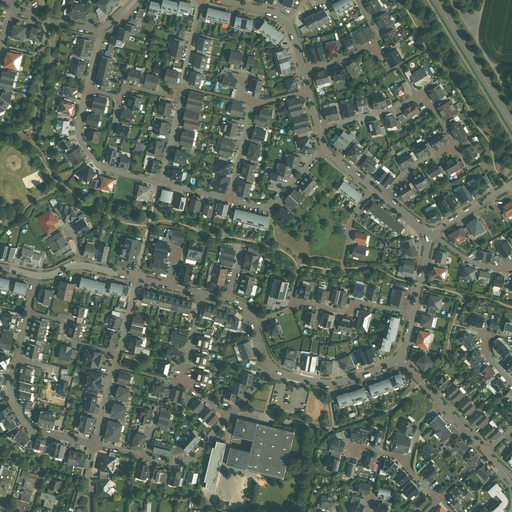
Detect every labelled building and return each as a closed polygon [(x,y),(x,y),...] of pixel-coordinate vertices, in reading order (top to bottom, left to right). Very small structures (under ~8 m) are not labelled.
[(80,3),(73,2),(73,0),(69,0),(68,7),(71,8),(69,15),(76,17),(80,3)] [(105,0),(99,0),(96,3),(100,7),(101,8),(103,6),(106,10),(108,12),(112,7),(105,0)] [(348,8),(343,0),(340,0),(337,2),(343,11),(348,8)] [(343,0),(348,8),(353,5),(350,0),(343,0)] [(370,0),(364,4),(367,9),(378,2),(376,0),(370,0)] [(157,3),(151,1),(148,11),(148,12),(154,14),(157,3)] [(337,2),(332,5),(335,10),(338,14),(343,11),(337,2)] [(378,2),(367,9),(370,14),(376,10),(381,8),(381,7),(378,2)] [(87,5),(80,3),(76,17),(84,19),(86,11),(89,12),(90,4),(87,3),(87,5)] [(185,3),(183,13),(188,15),(189,14),(190,7),(191,4),(185,3)] [(96,11),(98,16),(102,14),(104,12),(106,10),(103,6),(101,8),(100,7),(96,11)] [(214,9),(208,8),(205,19),(211,20),(214,9)] [(219,11),(214,9),(211,20),(216,21),(219,11)] [(319,12),(325,22),(330,19),(328,17),(325,11),(324,9),(319,12)] [(225,12),(219,11),(216,21),(222,23),(225,12)] [(231,13),(225,12),(222,23),(228,24),(229,20),(231,13)] [(320,24),(321,25),(325,22),(319,12),(314,15),(320,24)] [(381,15),(375,18),(378,23),(389,17),(386,12),(385,12),(381,15)] [(309,16),(315,27),(320,24),(314,15),(313,13),(309,16)] [(307,25),(310,30),(315,27),(309,16),(304,19),(307,25)] [(242,18),(236,17),(235,19),(233,27),(239,29),(242,18)] [(389,17),(378,23),(381,29),(387,25),(392,22),(391,22),(389,17)] [(247,19),(242,18),(239,29),(244,30),(247,19)] [(247,19),(244,30),(250,31),(250,30),(252,23),(253,21),(247,19)] [(258,29),(258,30),(262,34),(269,25),(265,21),(263,23),(258,29)] [(137,26),(126,24),(125,29),(131,31),(136,32),(137,26)] [(20,26),(14,25),(12,32),(11,37),(17,39),(20,26)] [(269,25),(262,34),(267,37),(273,28),(269,25)] [(26,28),(20,26),(17,39),(18,39),(18,40),(22,41),(24,35),(26,28)] [(38,29),(32,27),(31,31),(29,39),(35,40),(38,29)] [(370,34),(366,27),(360,31),(366,40),(372,37),(370,34)] [(131,31),(125,29),(119,28),(118,33),(129,36),(131,31)] [(273,28),(267,37),(271,41),(278,32),(273,28)] [(44,30),(38,29),(35,40),(41,41),(43,34),(44,30)] [(388,32),(382,35),(385,40),(396,34),(393,29),(388,32)] [(360,31),(355,34),(356,36),(360,43),(361,44),(366,40),(360,31)] [(278,32),(271,41),(276,44),(277,43),(281,38),(282,36),(278,32)] [(129,36),(118,33),(117,38),(117,39),(122,40),(128,42),(129,36)] [(396,34),(385,40),(388,45),(394,42),(399,39),(396,34)] [(117,38),(111,37),(109,43),(115,44),(121,45),(122,40),(117,39),(117,38)] [(200,37),(198,37),(197,43),(209,45),(210,40),(205,39),(200,37)] [(83,40),(78,38),(76,46),(88,49),(90,41),(83,40)] [(178,39),(174,38),(172,44),(184,47),(185,41),(183,41),(178,39)] [(350,39),(350,38),(343,42),(349,51),(355,47),(355,46),(350,39)] [(209,45),(197,43),(196,48),(207,51),(209,45)] [(184,47),(172,44),(171,49),(183,52),(184,47)] [(335,44),(326,46),(328,56),(338,54),(337,50),(335,44)] [(88,49),(76,46),(74,54),(81,55),(87,57),(88,49)] [(320,47),(314,48),(317,60),(323,58),(322,54),(320,47)] [(314,48),(308,50),(310,58),(311,61),(317,60),(314,48)] [(183,52),(171,49),(170,55),(174,56),(179,57),(181,57),(183,52)] [(392,51),(384,56),(387,61),(390,66),(401,59),(395,49),(392,51)] [(282,50),(274,53),(276,58),(287,55),(285,50),(282,50)] [(237,53),(231,51),(228,63),(234,64),(237,53)] [(18,55),(9,53),(9,55),(7,55),(6,58),(7,58),(6,60),(4,66),(9,67),(10,67),(13,67),(12,68),(13,68),(14,68),(14,69),(15,69),(18,70),(19,66),(21,56),(18,55)] [(243,54),(237,53),(234,64),(240,65),(240,64),(242,58),(243,54)] [(201,56),(196,55),(195,60),(206,63),(207,57),(201,56)] [(287,55),(276,58),(277,64),(288,61),(287,55)] [(104,57),(102,56),(101,62),(112,65),(113,59),(109,58),(104,57)] [(254,58),(248,56),(247,60),(246,65),(246,68),(251,69),(253,61),(254,58)] [(78,61),(73,60),(72,66),(83,69),(85,62),(78,61)] [(206,63),(195,60),(193,66),(199,67),(205,68),(206,63)] [(365,64),(369,70),(375,66),(371,60),(365,64)] [(259,62),(253,61),(251,69),(251,72),(257,73),(259,62)] [(288,61),(277,64),(278,69),(290,66),(288,61)] [(112,65),(101,62),(99,67),(111,70),(112,65)] [(354,62),(346,67),(350,73),(349,74),(351,77),(352,76),(360,72),(357,67),(354,62)] [(83,69),(72,66),(70,72),(82,75),(83,69)] [(290,66),(278,69),(280,75),(288,73),(291,72),(290,66)] [(341,66),(332,68),(333,74),(335,80),(344,78),(342,70),(341,66)] [(111,70),(99,67),(98,73),(110,75),(111,70)] [(135,70),(129,69),(128,74),(127,81),(132,82),(135,70)] [(172,70),(167,69),(165,75),(164,80),(170,82),(172,70)] [(141,72),(135,70),(132,82),(138,84),(140,77),(141,72)] [(178,72),(172,70),(170,82),(176,83),(177,77),(178,72)] [(326,70),(320,71),(323,83),(329,82),(327,76),(326,70)] [(429,80),(423,70),(420,72),(419,70),(415,72),(416,74),(412,76),(413,79),(416,83),(417,82),(418,84),(421,85),(423,84),(424,85),(425,84),(426,83),(425,82),(429,80)] [(202,74),(191,71),(189,77),(201,80),(202,74)] [(320,71),(314,73),(316,79),(317,85),(323,83),(320,71)] [(7,73),(3,72),(1,78),(13,81),(15,75),(15,74),(7,73)] [(110,75),(98,73),(97,78),(108,81),(110,75)] [(153,75),(147,74),(146,77),(145,82),(144,85),(150,87),(153,75)] [(159,77),(153,75),(150,87),(156,88),(157,84),(158,79),(159,77)] [(231,78),(224,76),(222,85),(234,87),(236,79),(231,78)] [(201,80),(189,77),(188,83),(199,85),(201,80)] [(13,81),(1,78),(0,83),(0,85),(4,86),(11,88),(13,81)] [(108,81),(97,78),(95,83),(101,85),(107,86),(108,81)] [(285,80),(287,90),(297,88),(295,78),(293,78),(285,80)] [(261,87),(263,81),(258,80),(251,79),(250,84),(261,87)] [(431,79),(429,80),(425,82),(426,83),(425,84),(426,87),(431,84),(433,83),(431,79)] [(411,89),(406,81),(401,84),(402,85),(406,92),(411,89)] [(260,93),(261,87),(250,84),(249,90),(255,92),(260,93)] [(402,85),(393,90),(398,100),(408,94),(406,92),(402,85)] [(438,85),(427,91),(430,96),(441,90),(438,85)] [(65,95),(68,96),(75,98),(76,98),(77,93),(76,92),(77,88),(67,86),(65,95)] [(441,90),(430,96),(433,101),(444,95),(441,90)] [(4,92),(3,92),(0,96),(9,103),(10,103),(12,94),(11,94),(4,92)] [(190,93),(189,93),(188,100),(201,103),(203,96),(190,93)] [(381,94),(377,95),(380,107),(386,105),(384,100),(383,100),(381,94)] [(380,107),(377,95),(373,96),(374,100),(372,101),(374,108),(380,107)] [(136,97),(129,96),(128,101),(140,104),(141,99),(141,98),(136,97)] [(9,103),(0,97),(0,112),(6,109),(5,108),(9,103)] [(98,98),(94,97),(93,103),(105,106),(106,100),(98,98)] [(68,99),(64,98),(64,101),(61,101),(60,104),(61,105),(59,113),(69,115),(72,116),(73,115),(74,111),(73,109),(75,104),(71,103),(72,100),(68,99)] [(365,98),(356,101),(357,104),(359,111),(359,112),(368,110),(366,101),(365,98)] [(201,103),(188,100),(186,106),(187,107),(200,109),(201,103)] [(297,100),(288,103),(289,109),(301,105),(299,100),(297,100)] [(445,103),(437,108),(444,119),(452,115),(457,112),(450,100),(445,103)] [(140,104),(128,101),(127,107),(133,109),(139,110),(140,104)] [(165,102),(160,101),(159,107),(171,109),(172,104),(165,102)] [(350,102),(341,105),(344,116),(353,114),(352,107),(350,102)] [(105,106),(93,103),(91,109),(95,110),(103,112),(104,112),(105,106)] [(414,104),(404,110),(408,117),(418,111),(414,104)] [(233,105),(231,113),(232,114),(233,115),(234,115),(235,114),(241,116),(243,107),(241,107),(233,105)] [(301,105),(289,109),(291,114),(300,112),(302,111),(301,105)] [(335,106),(329,107),(333,119),(338,118),(337,112),(335,106)] [(171,109),(159,107),(157,112),(162,114),(169,115),(171,109)] [(324,109),(325,115),(327,121),(333,119),(329,107),(324,109)] [(263,110),(261,110),(259,116),(266,118),(270,119),(272,113),(263,110)] [(123,112),(122,112),(120,120),(121,120),(127,121),(131,122),(133,115),(132,114),(123,112)] [(186,112),(185,112),(183,119),(185,119),(197,122),(198,115),(186,112)] [(92,116),(88,115),(86,123),(96,125),(97,122),(98,121),(99,118),(92,116)] [(266,118),(259,116),(255,115),(254,122),(256,122),(265,124),(266,118)] [(393,116),(384,118),(387,127),(390,127),(391,128),(392,128),(393,126),(396,125),(395,121),(393,116)] [(302,118),(293,120),(295,126),(306,123),(307,123),(305,117),(302,118)] [(197,122),(185,119),(184,126),(185,126),(193,128),(197,129),(199,122),(197,122)] [(63,121),(58,120),(57,124),(56,123),(55,127),(57,128),(56,131),(67,133),(68,129),(68,130),(69,126),(68,126),(69,122),(63,121)] [(160,122),(155,120),(154,126),(166,129),(167,123),(160,122)] [(371,134),(381,132),(380,128),(378,120),(368,122),(371,134)] [(231,122),(226,121),(224,127),(237,130),(238,124),(231,122)] [(459,122),(449,127),(453,133),(462,128),(459,122)] [(306,123),(295,126),(293,126),(295,132),(296,132),(305,129),(308,129),(306,123)] [(121,126),(118,125),(116,133),(121,134),(121,135),(124,136),(125,135),(126,136),(128,128),(121,126)] [(166,129),(154,126),(153,132),(158,133),(165,135),(166,129)] [(237,130),(224,127),(223,134),(225,134),(233,136),(235,137),(237,130)] [(261,130),(254,128),(254,131),(253,131),(252,138),(259,140),(263,141),(265,134),(260,133),(261,130)] [(462,128),(453,133),(456,139),(458,138),(464,135),(466,134),(462,128)] [(97,131),(89,130),(88,133),(87,133),(86,137),(98,140),(100,132),(97,131)] [(185,132),(182,131),(181,137),(193,140),(194,134),(185,132)] [(348,135),(343,131),(339,137),(347,143),(351,138),(352,138),(348,135)] [(306,132),(297,134),(299,140),(307,138),(306,132)] [(446,142),(442,135),(440,136),(438,132),(434,135),(440,145),(446,142)] [(440,145),(434,135),(430,137),(432,141),(430,142),(434,149),(440,145)] [(464,135),(458,138),(461,144),(467,140),(464,135)] [(193,140),(181,137),(180,143),(183,144),(191,146),(193,140)] [(347,143),(339,137),(335,142),(341,146),(344,148),(347,143)] [(299,140),(298,140),(300,151),(311,148),(308,138),(307,138),(299,140)] [(70,140),(67,142),(66,139),(64,140),(63,139),(58,142),(63,150),(72,144),(70,140)] [(156,141),(151,140),(149,145),(162,148),(162,145),(163,142),(156,141)] [(224,140),(222,140),(221,146),(231,149),(232,145),(233,145),(233,142),(232,142),(224,140)] [(354,140),(348,147),(351,149),(355,144),(356,142),(354,140)] [(467,140),(461,144),(464,149),(471,145),(468,140),(467,140)] [(424,145),(422,141),(418,144),(424,155),(429,152),(428,150),(425,144),(424,145)] [(255,145),(250,144),(247,157),(251,158),(256,160),(257,156),(258,156),(258,155),(259,154),(260,153),(260,152),(259,151),(259,150),(259,146),(255,145)] [(351,149),(346,155),(351,159),(360,148),(355,144),(351,149)] [(424,155),(418,144),(414,146),(416,150),(415,150),(419,158),(424,155)] [(162,148),(149,145),(148,151),(153,152),(160,154),(161,151),(162,148)] [(476,155),(471,145),(464,149),(463,150),(468,159),(470,158),(471,159),(472,159),(474,158),(475,156),(474,156),(476,155)] [(231,149),(221,146),(219,153),(220,153),(229,155),(230,156),(231,153),(230,152),(231,149)] [(73,151),(68,154),(71,159),(81,153),(78,148),(73,151)] [(360,148),(351,159),(355,162),(364,151),(360,148)] [(116,151),(108,149),(106,160),(113,162),(114,161),(116,152),(116,151)] [(181,151),(176,150),(174,161),(185,164),(187,153),(187,152),(181,151)] [(410,155),(408,155),(406,152),(402,154),(408,164),(414,161),(410,155)] [(81,153),(71,159),(74,164),(79,161),(84,158),(81,153)] [(298,162),(300,157),(298,156),(293,155),(289,154),(287,160),(298,162)] [(408,164),(402,154),(398,157),(400,160),(399,161),(403,168),(408,164)] [(130,158),(121,156),(120,163),(119,166),(127,167),(130,158)] [(367,157),(360,166),(364,169),(372,160),(371,160),(367,157)] [(457,163),(453,157),(448,160),(454,171),(459,168),(457,163)] [(154,160),(149,159),(147,169),(156,171),(159,161),(154,160)] [(231,163),(218,159),(217,164),(219,164),(217,171),(228,174),(231,163)] [(372,160),(364,169),(369,173),(370,171),(374,166),(373,165),(376,162),(372,159),(371,160),(372,160)] [(454,171),(448,160),(443,163),(447,169),(449,174),(450,174),(454,171)] [(462,160),(457,163),(459,168),(460,169),(465,166),(462,160)] [(250,164),(244,163),(242,169),(254,172),(255,165),(250,164)] [(290,172),(291,166),(286,165),(280,163),(279,169),(290,172)] [(438,167),(436,164),(428,169),(430,173),(430,175),(434,176),(436,176),(437,174),(440,172),(441,172),(438,167)] [(95,173),(89,166),(83,172),(80,174),(80,175),(86,181),(95,173)] [(387,173),(381,168),(381,169),(377,174),(374,177),(380,182),(387,173)] [(80,169),(77,171),(75,174),(78,177),(80,175),(80,174),(83,172),(80,169)] [(173,169),(172,169),(170,178),(181,180),(182,172),(181,171),(173,169)] [(254,172),(242,169),(241,175),(248,177),(252,178),(254,172)] [(425,179),(421,172),(416,175),(423,186),(428,184),(428,183),(425,179)] [(282,181),(283,176),(278,174),(272,173),(271,178),(282,181)] [(387,173),(380,182),(385,186),(388,183),(392,177),(387,173)] [(312,179),(308,175),(303,180),(312,188),(317,183),(312,179)] [(423,186),(416,175),(412,178),(418,189),(423,186)] [(490,182),(485,175),(482,177),(482,178),(483,178),(484,181),(486,181),(486,183),(487,184),(490,182)] [(113,180),(103,177),(102,181),(101,187),(110,190),(111,190),(112,186),(113,180)] [(484,181),(483,178),(482,178),(480,179),(479,179),(475,181),(481,191),(485,189),(484,188),(488,186),(487,184),(486,183),(486,181),(484,181)] [(312,188),(303,180),(298,185),(307,193),(312,188)] [(216,181),(215,181),(213,188),(224,191),(226,183),(225,183),(216,181)] [(246,183),(239,181),(238,187),(249,190),(251,184),(246,183)] [(343,181),(337,190),(341,193),(348,185),(343,181)] [(481,191),(475,181),(471,184),(468,186),(470,189),(470,191),(472,192),(472,193),(473,195),(477,193),(481,191)] [(411,188),(408,183),(402,186),(408,196),(413,193),(411,188)] [(146,188),(145,186),(143,187),(143,186),(140,185),(140,186),(138,192),(137,197),(147,200),(147,198),(148,198),(149,192),(150,188),(147,187),(146,188)] [(348,185),(341,193),(346,197),(352,188),(348,185)] [(408,196),(402,186),(397,189),(401,195),(403,199),(408,196)] [(249,190),(238,187),(236,194),(243,195),(248,196),(249,190)] [(352,188),(346,197),(350,200),(357,191),(352,188)] [(461,189),(455,192),(461,202),(467,198),(465,194),(462,188),(461,189)] [(172,192),(163,190),(161,199),(169,201),(170,197),(172,192)] [(297,192),(294,190),(289,195),(298,203),(302,198),(297,192)] [(299,190),(297,192),(302,198),(303,198),(305,196),(305,195),(299,190)] [(357,191),(350,200),(355,204),(359,198),(361,195),(357,191)] [(185,197),(177,195),(177,196),(175,204),(174,206),(183,208),(185,197)] [(298,203),(289,195),(284,200),(287,203),(293,208),(298,203)] [(401,195),(396,198),(403,203),(406,202),(403,199),(401,195)] [(451,197),(450,196),(444,200),(450,209),(456,205),(451,197)] [(199,201),(192,199),(191,202),(190,202),(189,205),(190,205),(189,209),(197,211),(197,210),(199,202),(199,201)] [(444,200),(438,203),(439,204),(443,211),(444,212),(450,209),(444,200)] [(205,203),(204,209),(203,213),(207,214),(207,215),(211,216),(213,205),(205,203)] [(227,205),(220,203),(220,204),(218,210),(217,213),(225,215),(227,209),(227,205)] [(293,208),(287,203),(285,205),(291,211),(293,208)] [(374,203),(367,211),(371,215),(378,206),(374,203)] [(511,213),(511,212),(507,204),(501,207),(505,212),(507,216),(508,216),(511,213)] [(60,205),(57,207),(62,215),(65,220),(69,217),(70,219),(75,216),(71,209),(67,211),(65,206),(62,208),(60,205)] [(375,218),(382,209),(378,206),(371,215),(375,218)] [(434,209),(433,208),(426,212),(432,221),(439,217),(438,216),(434,209)] [(241,211),(235,209),(234,212),(233,219),(232,220),(238,221),(241,211)] [(282,209),(280,211),(279,210),(274,215),(278,219),(278,220),(279,222),(281,222),(284,224),(290,218),(289,216),(285,211),(282,209)] [(293,215),(287,209),(285,211),(289,216),(290,218),(293,215)] [(386,212),(382,209),(375,218),(380,221),(386,212)] [(494,209),(488,212),(495,223),(501,220),(500,218),(496,211),(494,209)] [(57,222),(50,211),(38,219),(45,229),(53,224),(57,222)] [(246,212),(241,211),(238,221),(244,223),(246,212)] [(252,213),(246,212),(244,223),(249,224),(252,213)] [(391,216),(386,212),(380,221),(384,224),(391,216)] [(489,227),(495,223),(488,212),(483,216),(484,218),(488,225),(489,227)] [(257,214),(252,213),(249,224),(255,225),(257,214)] [(263,216),(257,214),(255,225),(260,226),(263,216)] [(268,217),(263,216),(260,226),(266,228),(267,223),(268,217)] [(391,216),(384,224),(388,228),(395,219),(391,216)] [(477,218),(467,224),(468,226),(473,233),(472,234),(474,236),(479,233),(479,232),(483,229),(477,218)] [(399,222),(395,219),(388,228),(392,231),(399,222)] [(77,224),(75,226),(80,234),(89,229),(84,220),(77,224)] [(399,222),(392,231),(397,234),(404,226),(399,222)] [(53,224),(45,229),(48,235),(50,233),(56,229),(53,224)] [(472,234),(473,233),(468,226),(463,228),(468,236),(472,234)] [(460,228),(449,235),(454,243),(465,237),(460,228)] [(184,233),(173,230),(168,229),(166,235),(171,236),(171,239),(182,242),(184,233)] [(65,239),(60,232),(47,240),(52,248),(65,239)] [(367,235),(355,232),(354,240),(358,241),(365,243),(367,235)] [(139,241),(126,238),(124,248),(123,248),(122,253),(121,258),(134,261),(135,257),(136,255),(135,254),(135,252),(137,252),(137,250),(139,241)] [(413,238),(402,242),(404,247),(415,244),(413,238)] [(70,247),(65,239),(52,248),(57,255),(70,247)] [(202,247),(195,245),(196,242),(190,241),(190,244),(189,251),(196,253),(200,254),(202,247)] [(158,242),(156,242),(155,248),(167,251),(168,245),(166,244),(158,242)] [(510,251),(505,243),(504,244),(500,243),(499,247),(498,247),(500,252),(500,253),(502,254),(503,257),(510,252),(510,251)] [(94,246),(86,244),(84,255),(92,257),(92,255),(94,248),(94,246)] [(414,244),(404,247),(405,251),(405,254),(414,256),(415,250),(414,244)] [(108,247),(101,245),(97,259),(99,259),(101,260),(105,260),(108,247)] [(14,248),(8,247),(5,258),(11,260),(12,257),(14,248)] [(257,252),(249,247),(247,254),(256,256),(257,252)] [(356,248),(355,247),(354,251),(353,251),(352,255),(363,258),(365,250),(356,248)] [(33,251),(23,248),(21,255),(20,260),(30,263),(32,254),(33,251)] [(167,251),(155,248),(153,254),(155,255),(163,257),(165,257),(166,257),(167,251)] [(232,250),(225,248),(223,255),(233,258),(235,251),(232,250)] [(196,253),(189,251),(188,251),(186,258),(194,260),(196,253)] [(447,253),(437,251),(435,261),(437,261),(444,263),(446,257),(447,253)] [(487,252),(480,251),(478,252),(475,254),(475,255),(478,258),(485,260),(487,252)] [(493,254),(487,252),(485,260),(493,262),(497,260),(493,254)] [(42,256),(32,254),(30,263),(40,266),(41,259),(42,256)] [(247,254),(246,254),(245,259),(244,258),(243,260),(257,263),(259,257),(256,256),(247,254)] [(233,258),(223,255),(221,262),(229,264),(232,264),(233,258)] [(408,260),(405,259),(405,260),(403,266),(413,269),(414,262),(408,260)] [(257,263),(243,260),(243,262),(244,262),(243,267),(244,267),(252,269),(256,270),(257,263)] [(162,264),(154,262),(152,270),(163,272),(165,266),(164,264),(162,264)] [(188,266),(181,264),(180,271),(191,274),(192,267),(188,266)] [(220,268),(214,266),(213,267),(212,274),(225,277),(227,269),(220,268)] [(413,269),(403,266),(402,273),(405,274),(411,275),(413,269)] [(438,268),(434,267),(432,276),(434,277),(434,279),(438,279),(438,278),(443,279),(445,269),(438,268)] [(474,269),(471,269),(471,268),(468,267),(468,268),(464,267),(464,271),(462,278),(472,280),(472,278),(474,269)] [(191,274),(180,271),(178,278),(185,279),(189,280),(191,274)] [(486,272),(483,271),(483,272),(480,271),(479,274),(478,280),(480,281),(485,283),(485,282),(488,282),(490,273),(486,273),(486,272)] [(225,277),(212,274),(210,281),(216,282),(223,284),(225,277)] [(255,278),(243,275),(241,282),(253,285),(255,278)] [(503,277),(496,275),(493,285),(501,287),(502,282),(503,277)] [(87,279),(81,277),(80,282),(79,288),(85,290),(87,279)] [(10,280),(4,279),(1,289),(7,291),(8,285),(10,280)] [(93,280),(87,279),(85,290),(91,291),(93,280)] [(288,282),(274,279),(271,295),(270,295),(275,297),(284,299),(288,282)] [(99,282),(93,280),(91,291),(96,292),(99,282)] [(21,283),(16,281),(14,286),(13,292),(19,294),(21,283)] [(73,284),(61,281),(58,295),(70,298),(73,287),(73,284)] [(105,283),(99,282),(96,292),(102,294),(104,288),(105,283)] [(117,284),(111,282),(110,289),(109,293),(115,295),(117,284)] [(253,285),(241,282),(240,289),(245,290),(251,292),(253,285)] [(27,284),(21,283),(19,294),(25,295),(26,289),(27,284)] [(123,285),(117,284),(115,295),(120,296),(123,285)] [(309,286),(302,284),(301,288),(300,288),(299,291),(300,292),(299,295),(308,297),(309,291),(310,286),(309,286)] [(363,286),(355,284),(355,286),(353,287),(353,290),(353,291),(353,295),(360,297),(361,292),(363,286)] [(129,287),(123,285),(120,296),(126,297),(127,295),(129,287)] [(378,288),(374,287),(373,289),(369,288),(367,296),(366,298),(375,300),(378,288)] [(52,291),(46,289),(46,291),(40,289),(37,301),(43,302),(43,303),(49,305),(51,297),(52,291)] [(327,291),(318,289),(317,293),(316,299),(324,301),(325,299),(327,291)] [(340,291),(333,289),(333,293),(331,300),(331,301),(337,302),(340,291)] [(403,290),(396,289),(394,296),(406,299),(408,291),(403,290)] [(150,292),(145,290),(142,301),(148,303),(150,292)] [(346,292),(340,291),(337,302),(343,304),(343,303),(345,296),(346,292)] [(156,293),(150,292),(148,303),(154,304),(156,293)] [(162,295),(156,293),(154,304),(160,305),(162,295)] [(271,295),(269,294),(266,308),(272,309),(275,297),(270,295),(271,295)] [(168,296),(162,295),(160,305),(165,307),(168,296)] [(441,298),(430,295),(427,306),(436,309),(438,309),(441,298)] [(174,297),(168,296),(165,307),(171,308),(174,298),(174,297)] [(406,299),(394,296),(393,303),(392,303),(399,305),(404,306),(406,299)] [(174,298),(171,308),(171,309),(177,310),(180,299),(174,298)] [(185,301),(180,299),(177,310),(183,311),(185,301)] [(191,302),(185,301),(183,311),(189,313),(190,307),(191,302)] [(211,306),(205,305),(204,311),(203,315),(209,316),(211,306)] [(85,308),(74,306),(72,314),(78,316),(83,317),(85,308)] [(217,308),(211,306),(209,316),(214,317),(215,317),(216,311),(217,308)] [(371,313),(357,310),(356,316),(358,317),(356,329),(367,331),(369,320),(371,314),(371,313)] [(216,311),(215,317),(214,317),(214,320),(220,322),(222,312),(216,311)] [(228,313),(222,312),(220,322),(225,323),(227,316),(228,313)] [(316,314),(307,312),(304,322),(313,324),(315,319),(316,314)] [(8,314),(6,313),(4,320),(17,323),(18,316),(16,316),(8,314)] [(334,315),(323,313),(320,324),(331,327),(334,318),(334,315)] [(391,316),(389,315),(387,321),(398,323),(399,318),(396,317),(391,316)] [(427,316),(423,315),(420,324),(430,327),(432,317),(427,316)] [(477,315),(474,315),(473,315),(472,319),(470,319),(469,324),(481,327),(482,323),(483,318),(478,316),(477,315)] [(111,316),(110,316),(108,325),(119,327),(121,318),(119,318),(111,316)] [(227,316),(225,323),(224,326),(230,327),(233,318),(227,316)] [(495,316),(494,320),(491,319),(489,326),(489,327),(498,329),(499,321),(500,317),(495,316)] [(136,318),(133,317),(132,324),(143,327),(144,320),(136,318)] [(346,318),(340,317),(338,324),(337,329),(343,331),(346,318)] [(239,319),(233,318),(230,327),(236,329),(236,328),(238,320),(239,319)] [(352,320),(346,318),(343,331),(349,332),(350,327),(352,320)] [(17,323),(4,320),(2,327),(4,327),(13,330),(15,330),(17,323)] [(41,321),(35,320),(33,326),(45,329),(46,323),(41,321)] [(511,322),(506,322),(503,332),(511,334),(511,333),(511,322)] [(76,325),(70,323),(69,329),(79,332),(81,326),(76,325)] [(276,323),(267,326),(270,335),(279,332),(277,326),(276,323)] [(143,327),(132,324),(130,331),(132,331),(140,333),(141,333),(143,327)] [(45,329),(33,326),(32,332),(43,335),(45,329)] [(79,332),(69,329),(67,336),(73,337),(78,338),(79,332)] [(424,331),(419,330),(417,338),(429,340),(430,333),(424,331)] [(13,333),(5,331),(4,334),(7,334),(6,336),(7,338),(12,339),(13,333)] [(117,333),(107,331),(105,337),(116,340),(117,333)] [(178,331),(176,331),(174,337),(185,340),(187,333),(185,333),(178,331)] [(43,335),(32,332),(30,338),(37,339),(42,341),(43,335)] [(395,334),(385,332),(383,337),(391,339),(394,340),(395,334)] [(467,333),(465,332),(461,336),(458,338),(463,344),(471,337),(467,333)] [(12,339),(7,338),(6,336),(7,334),(4,334),(2,333),(1,338),(0,340),(0,342),(0,346),(10,349),(12,339)] [(391,339),(383,337),(381,336),(379,342),(390,345),(391,339)] [(116,340),(105,337),(103,344),(108,346),(114,347),(116,340)] [(142,340),(131,337),(129,343),(141,346),(142,340)] [(185,340),(174,337),(173,343),(175,344),(182,346),(184,346),(185,340)] [(475,342),(471,337),(463,344),(467,349),(471,346),(475,342)] [(429,340),(417,338),(416,345),(421,346),(427,347),(429,340)] [(240,352),(251,348),(249,341),(241,344),(238,345),(240,352)] [(500,341),(499,341),(495,345),(493,347),(492,348),(493,349),(494,355),(496,357),(499,360),(504,355),(509,351),(500,341)] [(390,345),(379,342),(378,348),(385,349),(389,350),(390,345)] [(141,346),(129,343),(128,350),(134,351),(139,352),(141,346)] [(35,345),(29,344),(27,350),(39,353),(41,346),(35,345)] [(58,358),(69,361),(70,357),(72,349),(72,347),(62,345),(58,358)] [(251,348),(240,352),(243,359),(254,355),(251,348)] [(177,351),(169,349),(169,352),(167,352),(166,356),(179,359),(180,354),(178,354),(179,351),(177,351)] [(296,351),(288,349),(286,358),(284,358),(283,363),(292,365),(295,356),(296,351)] [(368,349),(363,352),(367,362),(367,363),(373,360),(372,358),(368,349)] [(39,353),(27,350),(26,356),(32,357),(38,359),(39,353)] [(95,352),(88,350),(86,357),(100,360),(100,358),(99,358),(100,353),(95,352)] [(362,351),(357,353),(360,361),(361,364),(367,362),(363,352),(362,351)] [(479,356),(474,351),(469,355),(466,358),(471,364),(479,356)] [(421,357),(416,362),(420,366),(429,358),(425,354),(425,353),(421,357)] [(0,354),(0,367),(5,369),(7,361),(8,361),(9,357),(5,356),(0,354)] [(307,369),(309,356),(303,354),(302,363),(301,368),(307,369)] [(349,368),(354,366),(352,361),(350,355),(345,357),(349,368)] [(315,357),(309,356),(307,369),(313,370),(314,365),(316,357),(315,357)] [(479,356),(471,364),(475,369),(476,369),(479,366),(484,361),(479,356)] [(100,360),(86,357),(84,364),(92,365),(97,367),(98,362),(99,362),(100,360)] [(344,370),(349,368),(345,357),(339,359),(342,365),(344,370)] [(429,358),(420,366),(424,370),(429,365),(433,362),(432,362),(429,358)] [(162,361),(159,361),(157,369),(157,370),(158,371),(159,372),(160,372),(163,373),(169,375),(172,364),(170,363),(162,361)] [(494,373),(488,366),(481,372),(482,372),(482,373),(483,375),(485,375),(488,379),(491,376),(494,373)] [(26,368),(21,367),(20,373),(21,373),(31,375),(32,369),(26,368)] [(87,379),(100,382),(101,378),(101,374),(96,373),(89,371),(88,375),(87,375),(87,376),(88,376),(87,379)] [(253,373),(243,371),(242,377),(251,379),(253,373)] [(31,375),(21,373),(19,381),(21,382),(21,381),(30,383),(32,375),(31,375)] [(130,376),(126,375),(126,374),(124,373),(123,374),(119,373),(118,380),(120,381),(127,382),(129,383),(130,376)] [(400,374),(394,376),(398,386),(404,384),(402,380),(400,374)] [(449,381),(444,375),(438,380),(436,383),(441,389),(445,385),(449,381)] [(394,376),(389,378),(390,378),(393,388),(398,386),(394,376)] [(488,379),(484,382),(487,385),(493,379),(491,376),(488,379)] [(251,379),(242,377),(240,382),(244,383),(250,385),(251,379)] [(389,378),(384,380),(388,391),(393,389),(393,388),(390,378),(389,378)] [(493,379),(487,384),(490,387),(492,385),(491,385),(496,380),(494,378),(493,379)] [(100,382),(87,379),(86,383),(85,383),(85,384),(86,384),(85,388),(92,389),(98,391),(98,390),(98,387),(99,387),(100,382)] [(504,385),(498,379),(496,380),(491,385),(492,385),(497,391),(504,385)] [(384,380),(379,382),(383,393),(388,391),(384,380)] [(30,383),(21,381),(21,382),(19,390),(21,390),(30,392),(32,384),(30,383)] [(68,383),(61,381),(60,385),(56,384),(55,388),(57,389),(56,393),(60,394),(60,395),(65,396),(66,396),(67,390),(66,390),(68,383)] [(244,383),(240,382),(235,381),(233,387),(243,389),(244,383)] [(379,382),(374,384),(378,394),(383,393),(379,382)] [(447,387),(446,388),(448,390),(455,384),(453,382),(447,387)] [(164,387),(154,384),(151,394),(162,397),(162,396),(164,388),(164,387)] [(378,394),(374,384),(368,386),(370,392),(372,396),(378,394)] [(448,390),(446,392),(450,397),(459,389),(455,384),(448,390)] [(125,388),(118,387),(117,389),(116,392),(128,395),(130,389),(125,388)] [(243,389),(233,387),(232,392),(236,393),(236,394),(241,395),(243,389)] [(363,388),(358,390),(361,400),(367,398),(365,394),(363,388)] [(506,388),(499,395),(502,398),(504,396),(509,391),(506,388)] [(179,390),(173,389),(172,391),(171,399),(170,400),(177,401),(179,390)] [(459,389),(450,397),(454,401),(456,399),(463,393),(459,389)] [(30,392),(21,390),(19,399),(22,399),(30,401),(32,393),(30,392)] [(186,392),(179,390),(177,401),(183,403),(183,402),(185,394),(186,392)] [(358,390),(353,391),(356,402),(361,400),(358,390)] [(232,392),(226,391),(225,397),(234,399),(236,394),(236,393),(232,392)] [(348,393),(347,393),(351,403),(350,403),(351,404),(356,402),(353,391),(348,393)] [(51,397),(64,400),(65,396),(60,395),(60,394),(56,393),(53,392),(51,397)] [(128,395),(116,392),(115,395),(116,395),(115,398),(122,400),(127,401),(128,395)] [(347,392),(342,394),(345,405),(350,403),(351,403),(347,393),(348,393),(347,392)] [(463,393),(456,399),(458,401),(465,395),(463,393)] [(345,405),(342,394),(336,396),(339,403),(340,407),(345,405)] [(97,397),(88,395),(86,402),(95,404),(97,397)] [(465,395),(458,401),(460,404),(467,397),(465,395)] [(472,401),(468,397),(467,397),(460,404),(459,405),(463,409),(470,402),(470,403),(472,401)] [(30,401),(22,399),(21,403),(24,407),(25,408),(31,409),(32,402),(30,401)] [(203,403),(198,399),(195,401),(194,401),(193,403),(193,404),(190,407),(196,412),(196,411),(202,405),(203,403)] [(95,404),(86,402),(84,409),(91,411),(94,411),(95,404)] [(470,402),(463,409),(461,411),(465,415),(468,413),(474,407),(470,403),(470,402)] [(121,406),(114,404),(113,407),(112,410),(124,412),(125,407),(121,406)] [(202,405),(196,411),(198,413),(199,412),(204,407),(202,405)] [(202,414),(200,416),(205,420),(212,412),(208,407),(202,414)] [(474,407),(468,413),(470,415),(476,409),(474,407)] [(7,408),(0,412),(0,415),(1,417),(0,417),(0,418),(2,421),(3,421),(5,424),(5,425),(7,423),(13,420),(14,419),(12,415),(10,412),(7,408)] [(152,410),(145,409),(145,412),(142,411),(140,420),(143,421),(143,422),(149,423),(150,419),(151,420),(152,414),(151,414),(152,410)] [(476,409),(470,415),(472,417),(478,411),(476,409)] [(124,412),(112,410),(111,413),(112,413),(111,416),(118,417),(123,418),(124,412)] [(52,413),(44,411),(44,412),(43,413),(40,412),(38,424),(43,425),(46,426),(47,426),(52,427),(55,416),(53,415),(52,414),(52,413)] [(482,416),(478,411),(472,417),(469,419),(474,424),(475,423),(482,416)] [(165,413),(160,412),(159,419),(168,421),(170,414),(165,413)] [(217,416),(212,412),(205,420),(210,425),(211,424),(216,418),(217,416)] [(484,414),(482,416),(475,423),(479,427),(486,420),(488,419),(484,414)] [(87,416),(82,415),(82,417),(81,418),(80,418),(78,426),(79,426),(79,427),(79,430),(90,432),(92,427),(93,424),(92,423),(94,418),(92,417),(87,416)] [(442,419),(438,415),(432,420),(429,423),(433,427),(442,419)] [(257,423),(237,418),(233,435),(252,440),(253,440),(257,422),(257,423)] [(168,421),(159,419),(157,425),(161,426),(166,428),(166,427),(168,421)] [(442,419),(433,427),(437,431),(444,424),(446,423),(442,419)] [(8,428),(9,431),(15,428),(17,426),(13,420),(7,423),(9,426),(7,427),(8,428)] [(413,424),(403,420),(401,426),(399,425),(398,429),(400,430),(401,430),(410,432),(413,424)] [(486,420),(480,426),(482,428),(488,422),(486,420)] [(117,423),(108,421),(106,430),(120,432),(122,424),(117,423)] [(294,431),(257,422),(253,440),(252,440),(250,451),(250,452),(246,469),(283,478),(286,467),(291,443),(294,431)] [(488,422),(482,428),(484,431),(491,425),(488,422)] [(444,424),(437,431),(435,432),(439,437),(448,429),(444,424)] [(484,431),(482,433),(486,437),(487,436),(495,429),(494,429),(491,425),(484,431)] [(495,429),(487,436),(491,440),(494,438),(500,432),(496,427),(494,429),(495,429)] [(448,429),(439,437),(443,441),(447,437),(452,433),(448,429)] [(21,432),(19,430),(18,431),(15,435),(14,435),(17,438),(16,440),(18,442),(24,434),(21,432)] [(120,432),(106,430),(105,438),(115,440),(118,441),(120,432)] [(365,432),(356,430),(355,433),(351,432),(350,439),(363,442),(364,438),(366,432),(365,432)] [(196,435),(192,431),(188,436),(196,443),(200,439),(196,435)] [(381,437),(379,437),(380,432),(375,431),(375,432),(372,431),(371,434),(370,440),(369,443),(373,444),(372,444),(375,445),(376,444),(379,445),(380,439),(381,437)] [(500,432),(494,438),(496,440),(502,434),(500,432)] [(137,434),(136,433),(135,437),(134,437),(134,438),(133,439),(133,440),(133,441),(133,442),(133,443),(134,443),(133,447),(137,448),(142,449),(145,435),(143,435),(137,434)] [(24,434),(18,442),(20,444),(22,441),(25,444),(25,443),(29,439),(29,438),(27,436),(24,434)] [(196,443),(188,436),(184,440),(192,448),(196,443)] [(405,438),(398,436),(398,437),(396,443),(409,446),(410,439),(405,438)] [(453,441),(450,444),(455,449),(463,442),(458,436),(453,441)] [(449,439),(445,443),(448,447),(450,444),(453,441),(451,438),(449,439)] [(45,441),(36,439),(34,448),(43,449),(43,450),(44,445),(45,441)] [(336,440),(334,439),(333,442),(332,442),(331,443),(331,444),(331,446),(332,446),(331,448),(336,450),(342,451),(344,442),(340,441),(336,440)] [(192,448),(184,440),(180,445),(181,446),(186,450),(188,452),(192,448)] [(215,447),(224,449),(226,442),(216,440),(215,447)] [(161,442),(155,441),(154,447),(153,452),(158,453),(161,442)] [(57,443),(52,442),(52,444),(50,452),(49,454),(56,455),(59,443),(57,443)] [(161,442),(158,453),(164,454),(167,444),(161,442)] [(468,447),(463,442),(455,449),(460,454),(460,455),(463,451),(468,447)] [(65,445),(60,444),(61,443),(59,443),(56,455),(62,457),(63,455),(65,447),(65,445)] [(295,444),(291,443),(286,467),(289,467),(295,444)] [(409,446),(396,443),(396,445),(395,446),(396,446),(395,449),(402,451),(407,452),(409,446)] [(434,450),(428,443),(425,446),(431,452),(434,450)] [(173,445),(167,444),(164,454),(170,456),(170,454),(172,448),(173,445)] [(425,446),(425,445),(419,451),(422,455),(421,456),(424,459),(431,452),(425,446)] [(215,447),(212,446),(212,447),(204,480),(204,481),(206,482),(216,484),(224,449),(215,447)] [(250,452),(230,447),(226,464),(226,465),(226,464),(245,469),(246,469),(250,452),(250,451),(250,452)] [(78,453),(70,451),(68,458),(68,461),(67,462),(75,464),(78,453)] [(463,451),(460,455),(460,454),(457,457),(459,460),(465,454),(463,451)] [(467,456),(464,459),(468,463),(476,456),(472,452),(467,456)] [(86,454),(78,453),(75,464),(83,466),(84,461),(86,454)] [(465,454),(459,460),(461,462),(464,459),(467,456),(465,454)] [(376,457),(366,455),(364,466),(372,468),(373,468),(374,463),(376,457)] [(109,457),(104,456),(101,458),(98,469),(101,470),(109,471),(112,472),(113,467),(113,466),(114,466),(114,465),(114,464),(115,459),(109,457)] [(476,456),(468,463),(472,468),(475,465),(480,460),(476,456)] [(330,457),(329,457),(328,460),(327,459),(325,465),(328,465),(327,468),(337,470),(339,459),(330,457)] [(393,462),(392,461),(385,459),(382,470),(386,471),(385,473),(388,473),(389,475),(396,468),(398,466),(394,462),(393,462)] [(433,463),(431,460),(425,466),(427,468),(431,464),(432,465),(433,463)] [(356,463),(348,462),(347,467),(346,467),(345,471),(346,471),(345,475),(353,477),(356,463)] [(144,464),(139,463),(138,466),(137,472),(136,476),(145,478),(146,477),(147,470),(148,466),(143,465),(144,464)] [(432,465),(431,464),(427,468),(423,472),(426,476),(426,477),(428,480),(429,480),(432,477),(437,472),(434,469),(435,468),(432,465)] [(475,465),(472,468),(469,470),(471,473),(477,467),(475,465)] [(486,467),(484,465),(477,471),(484,478),(487,475),(490,472),(488,470),(489,470),(486,467)] [(8,469),(3,467),(1,475),(0,474),(0,480),(10,484),(14,470),(8,469)] [(396,468),(389,475),(391,477),(396,473),(398,471),(396,468)] [(164,472),(161,472),(161,470),(158,469),(156,479),(155,480),(156,480),(161,482),(162,481),(164,473),(164,472)] [(37,474),(23,470),(21,477),(27,480),(25,487),(33,489),(37,474)] [(181,472),(172,470),(171,474),(170,474),(168,478),(170,479),(169,483),(177,485),(178,486),(180,478),(181,472)] [(198,473),(194,472),(193,470),(188,471),(189,472),(187,478),(187,480),(191,481),(191,484),(196,483),(196,482),(198,473)] [(409,478),(403,471),(400,473),(398,475),(395,479),(401,485),(409,478)] [(484,478),(480,481),(483,484),(490,478),(487,475),(484,478)] [(61,481),(51,478),(49,488),(54,489),(59,490),(61,481)] [(489,511),(484,507),(478,511),(503,511),(506,510),(504,508),(505,507),(506,506),(507,505),(507,503),(508,501),(506,499),(508,498),(507,496),(506,495),(506,493),(506,494),(504,492),(503,493),(501,491),(504,488),(495,478),(492,481),(492,482),(484,490),(489,495),(490,493),(494,498),(495,497),(496,499),(498,501),(497,502),(490,508),(491,510),(489,511)] [(10,484),(0,480),(0,495),(2,496),(6,497),(10,484)] [(100,480),(97,480),(98,495),(106,495),(106,496),(109,496),(110,495),(111,495),(110,487),(109,488),(109,480),(108,480),(100,480)] [(214,490),(216,484),(206,482),(205,488),(214,490)] [(409,482),(403,488),(405,490),(411,484),(409,482)] [(370,485),(360,483),(357,492),(365,494),(368,492),(369,488),(370,485)] [(405,490),(403,492),(409,498),(413,495),(418,490),(412,483),(411,484),(405,490)] [(25,487),(19,485),(17,491),(23,493),(24,493),(22,501),(29,503),(33,489),(25,487)] [(463,485),(459,489),(456,485),(452,488),(462,499),(465,495),(469,499),(473,495),(463,485)] [(389,489),(379,486),(377,496),(381,497),(388,499),(388,498),(390,490),(389,489)] [(82,491),(68,487),(67,492),(73,494),(70,505),(78,507),(82,491)] [(462,499),(452,488),(449,492),(452,496),(449,499),(458,509),(462,505),(459,502),(462,499)] [(47,493),(42,492),(40,497),(46,498),(44,507),(52,509),(56,496),(53,495),(47,493)] [(328,496),(321,495),(320,499),(322,499),(321,503),(320,506),(326,507),(326,505),(330,506),(332,497),(331,497),(328,496)] [(425,498),(422,495),(420,497),(416,501),(417,501),(414,503),(418,506),(418,505),(421,508),(429,501),(426,498),(425,498)] [(22,501),(14,499),(13,504),(20,506),(18,511),(26,511),(29,503),(22,501)] [(360,502),(354,500),(354,502),(353,502),(353,506),(352,506),(351,507),(351,509),(352,510),(351,511),(360,511),(362,506),(361,504),(359,504),(360,502)] [(382,504),(376,502),(374,510),(381,511),(385,511),(387,506),(387,505),(382,504)]
